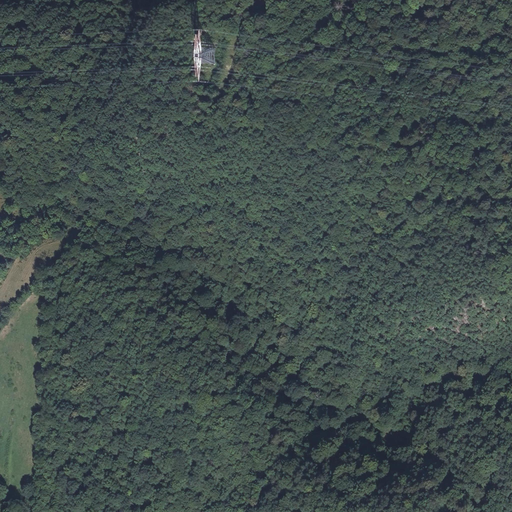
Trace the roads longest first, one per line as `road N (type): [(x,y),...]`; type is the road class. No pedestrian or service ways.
road 1 (track): [(511,28),(390,153),(393,62),(418,16),(283,72),(281,49),(296,0)]
road 2 (track): [(231,0),(184,45),(151,103),(144,137),(156,231),(134,246),(57,263),(27,284),(0,320)]
road 3 (track): [(255,125),(257,44),(284,0)]
